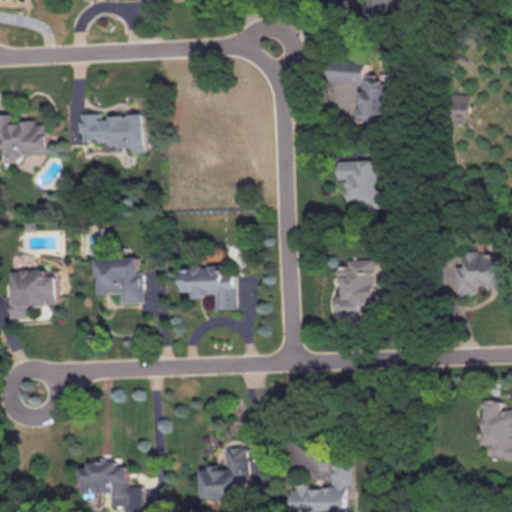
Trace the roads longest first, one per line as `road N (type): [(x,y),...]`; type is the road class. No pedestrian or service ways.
road 1 (residential): [(280,369),(265,54),(0,53)]
road 2 (residential): [(511,360),(47,377),(0,393)]
